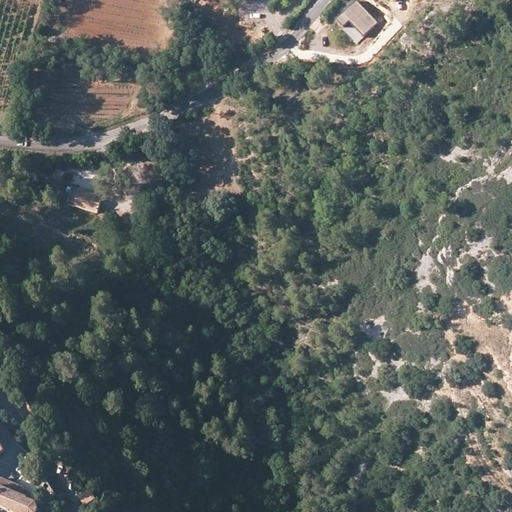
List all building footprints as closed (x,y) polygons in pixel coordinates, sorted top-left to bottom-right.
[(358,2),(338,21),(346,28),(351,23),(364,36),(378,22),(358,2)] [(341,39),(330,39),(331,47),(340,47),(341,39)] [(63,172),(57,170),(55,178),(60,180),(63,172)] [(61,190),(53,182),(48,187),(55,195),(61,190)] [(74,205),(79,188),(73,186),(68,203),(74,205)] [(98,212),(103,196),(79,188),(74,205),(98,212)] [(26,400),(17,406),(28,423),(28,424),(37,417),(26,400)] [(40,511),(41,509),(39,504),(28,500),(30,495),(28,492),(26,491),(24,487),(21,486),(3,478),(0,481),(0,506),(11,511),(12,510),(14,511),(13,511),(40,511)] [(89,485),(77,491),(86,507),(98,501),(89,485)]
